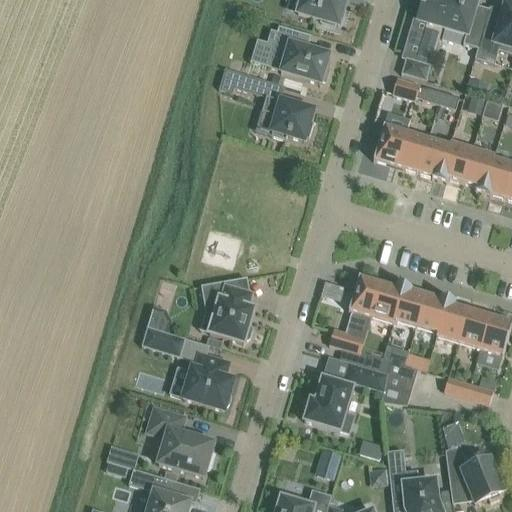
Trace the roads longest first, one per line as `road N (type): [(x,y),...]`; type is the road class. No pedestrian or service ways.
road 1 (residential): [(326,210),(234,511)]
road 2 (residential): [(389,0),(326,210)]
road 3 (residential): [(326,210),(511,265)]
